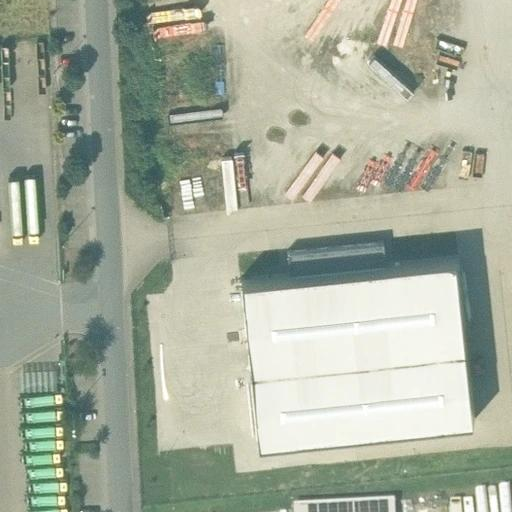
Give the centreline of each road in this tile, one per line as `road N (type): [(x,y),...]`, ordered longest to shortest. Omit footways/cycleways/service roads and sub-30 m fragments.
road 1 (unclassified): [(122,511),(99,0)]
road 2 (unknown): [(0,122),(22,134),(30,156),(48,285),(82,305)]
